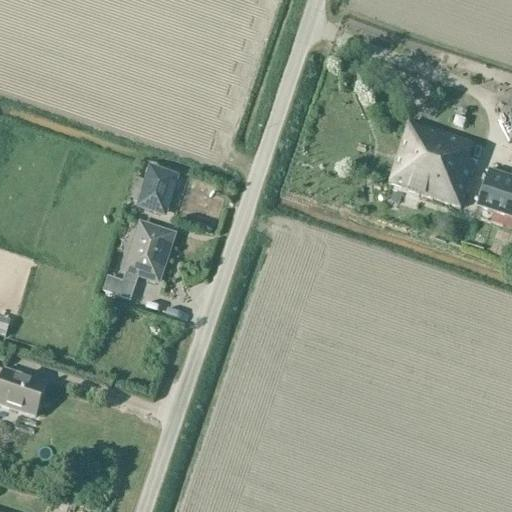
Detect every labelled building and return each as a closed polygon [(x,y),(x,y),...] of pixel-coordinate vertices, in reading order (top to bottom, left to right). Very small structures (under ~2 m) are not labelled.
[(455,118),(453,127),(463,130),(465,122),(455,118)] [(474,146),(408,124),(388,188),(461,212),(476,168),(468,165),(474,146)] [(165,220),(179,179),(150,169),(136,210),(165,220)] [(511,222),(511,179),(489,172),(476,210),(511,222)] [(108,280),(103,294),(130,303),(139,278),(158,285),(173,238),(138,226),(122,275),(125,276),(123,285),(108,280)] [(47,387),(3,372),(3,373),(0,371),(0,408),(35,421),(47,387)]
